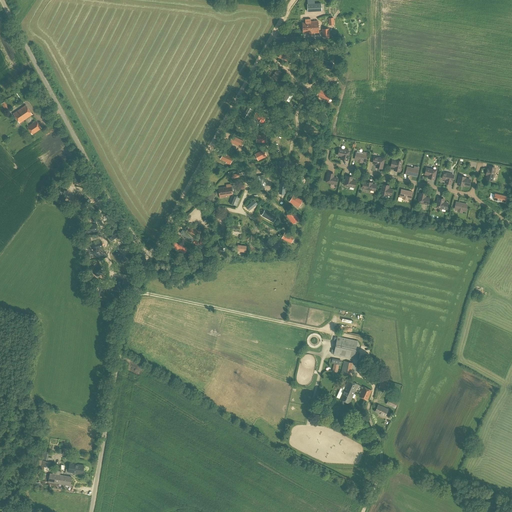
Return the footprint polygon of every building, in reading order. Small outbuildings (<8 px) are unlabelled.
[(308,12),(321,11),(321,3),(307,4),(308,12)] [(318,33),(318,21),(311,22),(311,19),(305,19),(305,23),(302,23),(303,33),(309,32),(309,33),(318,33)] [(328,44),(321,47),(323,54),(331,51),(328,44)] [(288,61),(290,54),(280,51),(279,58),(285,59),(285,61),(288,61)] [(272,69),(268,76),(275,80),(279,73),(272,69)] [(266,81),(264,85),(273,91),(275,87),(266,81)] [(259,90),(257,94),(267,99),(269,95),(259,90)] [(331,95),(319,90),(317,95),(328,100),(331,95)] [(288,92),(283,100),(289,103),(294,95),(288,92)] [(258,95),(254,102),(262,105),(265,99),(258,95)] [(6,111),(10,109),(5,102),(1,104),(6,111)] [(19,123),(32,114),(26,105),(13,114),(19,123)] [(248,106),(242,116),(246,118),(251,108),(248,106)] [(254,110),(250,117),(258,122),(262,115),(254,110)] [(32,135),(42,128),(36,120),(27,127),(32,135)] [(238,122),(234,129),(242,133),(246,126),(238,122)] [(241,147),(244,142),(234,137),(231,142),(241,147)] [(276,138),(270,142),(276,150),(281,146),(276,138)] [(342,156),(341,159),(347,160),(349,152),(347,151),(347,150),(344,150),(339,149),(338,155),(342,156)] [(309,158),(310,151),(299,150),(298,156),(309,158)] [(262,151),(255,154),(258,160),(265,157),(262,151)] [(230,165),(233,158),(226,155),(227,154),(223,152),(220,159),(226,162),(226,163),(230,165)] [(367,154),(366,154),(366,153),(364,153),(363,155),(356,153),(355,159),(365,162),(367,154)] [(382,168),(384,160),(374,157),(373,163),(379,165),(378,167),(382,168)] [(287,160),(278,162),(280,170),(289,168),(287,160)] [(402,162),(396,161),(396,162),(392,161),(391,166),(397,168),(396,170),(399,171),(402,162)] [(417,176),(418,168),(414,167),(414,169),(407,167),(406,174),(417,176)] [(494,176),(495,171),(494,171),(495,168),(489,167),(489,170),(487,169),(486,175),(487,175),(486,179),(492,180),(493,176),(494,176)] [(430,178),(434,179),(436,171),(426,168),(425,174),(431,176),(430,178)] [(80,170),(74,173),(78,181),(84,178),(80,170)] [(331,183),(336,184),(337,178),(331,177),(332,174),(328,173),(326,182),(328,182),(328,183),(331,184),(331,183)] [(446,174),(444,173),(442,179),(447,180),(447,183),(451,184),(451,181),(452,181),(453,175),(450,175),(451,174),(446,173),(446,174)] [(256,176),(259,188),(264,187),(262,179),(265,178),(264,174),(256,176)] [(354,187),(355,184),(355,181),(352,181),(352,178),(346,176),(344,185),(346,186),(349,187),(350,186),(354,187)] [(470,180),(465,179),(465,178),(459,177),(457,184),(461,185),(462,184),(469,186),(470,180)] [(362,188),(365,189),(370,191),(370,190),(374,191),(376,185),(370,184),(370,183),(366,182),(366,183),(364,183),(362,188)] [(220,198),(228,197),(228,195),(232,194),(231,184),(226,185),(226,187),(218,188),(220,198)] [(383,185),(381,193),(383,194),(386,195),(390,196),(392,190),(386,188),(387,186),(383,185)] [(61,189),(58,197),(65,199),(68,191),(61,189)] [(213,206),(216,200),(213,199),(216,194),(206,189),(201,198),(210,203),(209,204),(213,206)] [(401,190),(400,196),(403,197),(403,199),(407,200),(407,198),(411,199),(412,192),(401,190)] [(420,193),(418,202),(420,202),(420,203),(423,204),(423,203),(428,204),(429,198),(423,197),(424,194),(420,193)] [(507,197),(495,194),(494,200),(505,202),(507,197)] [(237,206),(240,198),(232,195),(229,203),(237,206)] [(86,196),(80,202),(85,207),(91,201),(86,196)] [(293,196),(290,202),(297,206),(301,200),(293,196)] [(438,198),(436,207),(438,208),(441,209),(441,208),(446,209),(447,203),(443,203),(444,200),(438,198)] [(455,209),(465,211),(467,205),(456,202),(455,209)] [(265,210),(262,215),(267,218),(269,220),(270,219),(274,221),(276,217),(272,215),(269,214),(270,213),(265,210)] [(292,211),(287,216),(292,222),(298,218),(292,211)] [(96,224),(88,225),(89,232),(98,231),(96,224)] [(258,225),(256,228),(265,233),(267,230),(258,225)] [(114,229),(107,234),(112,240),(118,235),(114,229)] [(181,236),(191,240),(192,236),(183,232),(181,236)] [(285,232),(282,238),(290,242),(293,236),(285,232)] [(101,241),(93,243),(94,250),(103,248),(101,241)] [(174,241),(172,245),(185,252),(187,248),(174,241)] [(262,244),(261,251),(272,253),(273,246),(262,244)] [(120,251),(114,255),(118,262),(124,259),(120,251)] [(100,264),(94,271),(99,275),(105,269),(100,264)] [(116,279),(114,287),(121,289),(122,280),(121,280),(116,279)] [(97,284),(95,292),(102,294),(105,286),(97,284)] [(353,359),(357,341),(337,337),(333,355),(353,359)] [(334,364),(332,372),(337,373),(339,365),(340,365),(342,360),(332,358),(331,363),(334,364)] [(350,376),(353,363),(343,361),(341,374),(350,376)] [(349,403),(350,402),(358,384),(348,380),(339,399),(349,403)] [(367,400),(371,391),(363,387),(358,396),(367,400)] [(395,409),(398,401),(389,397),(386,404),(395,409)] [(387,418),(389,415),(385,414),(387,409),(378,405),(375,412),(381,414),(380,415),(387,418)] [(82,474),(84,466),(70,463),(68,471),(66,470),(65,473),(70,474),(71,472),(82,474)] [(70,486),(71,477),(60,475),(61,471),(53,470),(52,474),(50,474),(49,482),(70,486)]
